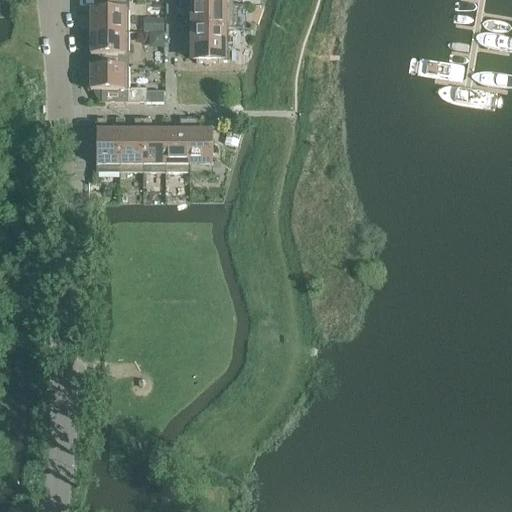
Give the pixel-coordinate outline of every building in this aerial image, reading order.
[(91,11),(91,34),(129,34),(128,0),(101,0),(102,12),(91,11)] [(190,30),(196,30),(228,30),(233,30),(233,7),(178,7),(178,15),(190,16),(190,30)] [(143,33),(163,33),(163,20),(143,20),(143,33)] [(228,30),(196,30),(196,64),(220,64),(231,64),(232,53),(228,53),(228,30)] [(101,57),(101,69),(128,69),(137,69),(137,56),(129,56),(129,34),(91,34),(91,57),(101,57)] [(128,69),(101,69),(90,69),(90,93),(101,93),(101,105),(146,105),(146,94),(143,91),(128,91),(128,69)] [(96,175),(120,175),(120,121),(116,121),(116,133),(106,133),(106,121),(97,121),(97,133),(96,133),(96,175)] [(120,175),(143,175),(143,121),(134,121),(134,133),(124,133),(124,121),(120,121),(120,175)] [(143,175),(165,175),(165,133),(152,133),(152,121),(143,121),(143,175)] [(165,175),(188,175),(188,121),(179,121),(179,133),(169,133),(169,121),(166,121),(165,133),(165,175)] [(188,121),(188,175),(212,175),(212,133),(197,133),(197,121),(188,121)]
